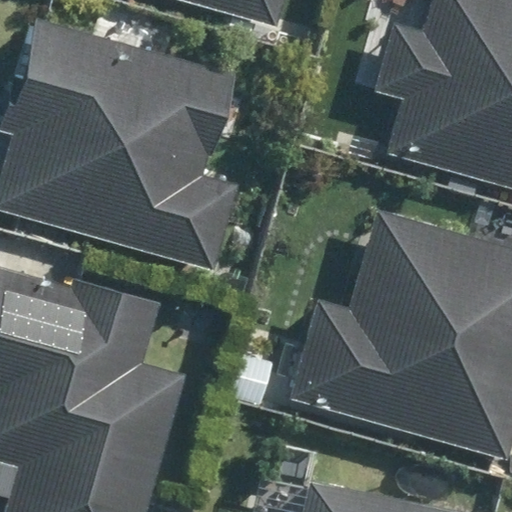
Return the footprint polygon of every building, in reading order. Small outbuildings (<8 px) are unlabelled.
[(183,0),(262,22),(268,0),(183,0)] [(511,0),(422,0),(415,29),(379,20),(362,88),(395,97),(379,158),(511,191),(511,0)] [(0,130),(6,132),(0,153),(0,211),(207,266),(231,177),(193,167),(220,64),(22,12),(0,95),(0,130)] [(511,245),(368,203),(337,310),(306,301),(279,395),(491,457),(511,386),(511,245)] [(133,511),(169,370),(130,360),(145,300),(0,263),(0,460),(6,462),(0,484),(0,511),(133,511)] [(470,511),(301,475),(292,511),(470,511)]
